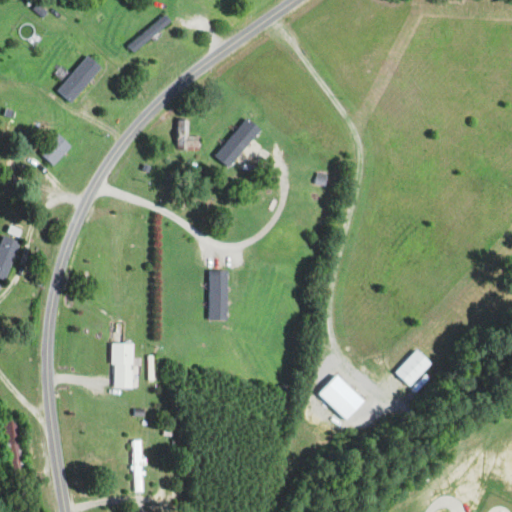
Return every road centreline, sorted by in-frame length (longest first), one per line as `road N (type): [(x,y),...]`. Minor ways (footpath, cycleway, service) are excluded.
road 1 (residential): [(295,0),(155,106),(78,218),(57,276),(47,344),(63,511)]
road 2 (residential): [(94,187),(167,214),(236,257)]
